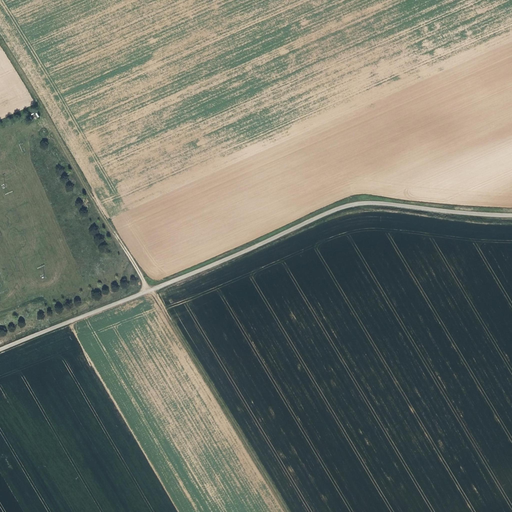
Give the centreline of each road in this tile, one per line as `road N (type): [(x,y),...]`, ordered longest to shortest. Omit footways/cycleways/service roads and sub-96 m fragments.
road 1 (unclassified): [(0,349),(353,204),(511,216)]
road 2 (track): [(152,289),(288,511)]
road 3 (track): [(37,100),(146,291)]
